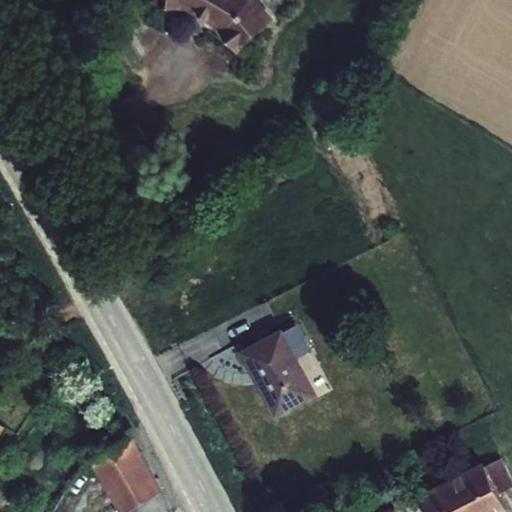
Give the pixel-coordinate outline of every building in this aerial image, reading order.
[(154,0),(154,3),(183,8),(183,6),(220,28),(218,29),(237,52),(241,48),(240,45),(275,17),(260,0),(154,0)] [(283,329),(298,356),(311,350),(296,322),(283,329)] [(240,350),(275,416),(318,392),(298,356),(283,329),(282,327),(240,350)] [(173,511),(163,489),(131,433),(89,458),(119,511),(173,511)] [(486,464),(500,492),(511,486),(511,478),(501,457),(486,464)] [(419,492),(429,511),(506,511),(509,511),(500,492),(486,464),(484,460),(419,492)]
